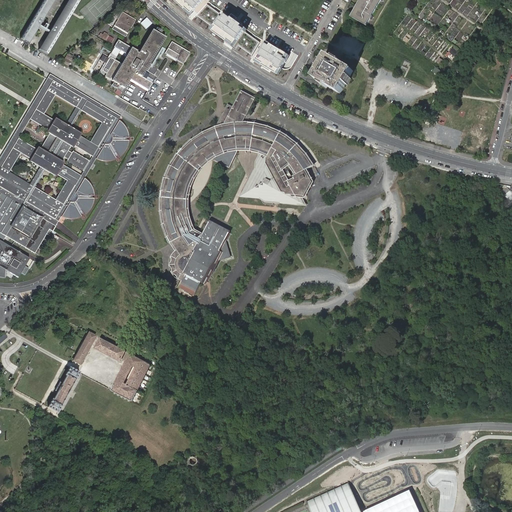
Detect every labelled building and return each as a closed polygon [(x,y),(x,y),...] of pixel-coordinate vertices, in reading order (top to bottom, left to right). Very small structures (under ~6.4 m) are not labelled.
[(52,0),(42,0),(19,40),(27,45),(29,42),(27,41),(52,0)] [(29,42),(53,0),(52,0),(27,41),(29,42)] [(45,56),(78,0),(69,0),(40,49),(39,48),(37,51),(45,56)] [(67,0),(39,48),(40,49),(69,0),(67,0)] [(201,0),(173,0),(189,14),(201,0)] [(352,18),(368,27),(383,0),(362,0),(358,8),(356,7),(355,11),(356,12),(352,18)] [(212,14),(215,9),(207,3),(197,17),(200,19),(201,17),(210,23),(215,16),(212,14)] [(245,27),(222,11),(209,28),(233,45),(245,27)] [(122,13),(116,24),(113,28),(124,35),(127,31),(134,20),(122,13)] [(146,70),(149,63),(165,37),(152,29),(138,52),(136,51),(137,50),(118,38),(109,52),(116,56),(120,49),(127,54),(121,63),(114,59),(113,59),(104,53),(94,70),(103,75),(105,72),(107,73),(105,76),(111,80),(119,85),(124,88),(130,78),(148,89),(152,83),(142,76),(146,70)] [(102,36),(112,42),(115,38),(105,31),(102,36)] [(288,54),(265,40),(253,60),(277,74),(288,54)] [(164,53),(166,54),(176,60),(180,62),(186,54),(183,52),(185,49),(172,41),(164,53)] [(339,59),(332,56),(329,62),(326,69),(321,79),(328,82),(335,86),(348,92),(353,81),(356,75),(359,68),(346,62),(339,59)] [(0,232),(5,235),(34,253),(48,228),(51,230),(52,231),(61,216),(66,216),(66,218),(77,216),(82,213),(86,210),(89,205),(91,201),(91,196),(91,192),(90,188),(88,185),(86,182),(88,181),(84,178),(95,158),(101,161),(101,158),(106,159),(112,158),(114,157),(117,156),(120,153),(123,148),(125,143),(126,138),(125,134),(124,131),(122,128),(120,125),(122,124),(118,120),(120,116),(49,73),(47,77),(0,156),(0,232)] [(121,91),(124,88),(119,85),(115,92),(118,94),(120,91),(121,91)] [(211,276),(221,258),(220,257),(221,255),(225,258),(230,256),(225,242),(230,233),(220,228),(222,223),(216,219),(214,220),(211,218),(201,237),(191,232),(189,227),(186,228),(185,227),(185,222),(184,218),(181,212),(180,199),(183,199),(184,194),(178,193),(180,183),(181,183),(182,181),(184,179),(186,179),(192,167),(195,168),(199,165),(197,162),(198,160),(202,159),(204,159),(205,158),(208,155),(209,152),(212,150),(217,159),(228,164),(235,151),(232,149),(233,148),(247,148),(247,150),(259,152),(267,156),(263,165),(259,165),(258,169),(257,171),(255,170),(246,189),(256,190),(259,194),(281,196),(282,194),(295,195),(303,191),(304,193),(308,191),(305,186),(310,184),(309,181),(312,179),(309,173),(308,169),(313,166),(306,156),(297,144),(287,137),(280,132),(268,128),(254,123),(247,123),(246,126),(239,126),(238,123),(248,105),(251,104),(250,101),(249,100),(251,97),(250,96),(251,95),(245,91),(244,93),(245,93),(243,97),(244,97),(240,105),(235,103),(223,124),(222,124),(221,125),(214,127),(202,133),(191,140),(181,149),(177,154),(170,164),(164,177),(160,191),(162,192),(161,198),(159,198),(159,212),(162,225),(167,237),(168,237),(171,243),(174,242),(178,247),(177,249),(177,251),(177,253),(179,256),(176,258),(178,260),(177,261),(177,263),(177,265),(178,266),(181,270),(184,273),(187,275),(180,287),(195,295),(202,281),(206,283),(210,276),(211,276)] [(144,99),(149,101),(152,94),(147,92),(144,99)] [(422,138),(440,143),(442,135),(430,132),(432,125),(426,123),(422,138)] [(52,231),(51,230),(34,257),(36,259),(52,231)] [(2,242),(0,240),(0,276),(3,277),(6,278),(6,270),(6,267),(10,270),(9,272),(17,277),(20,272),(24,275),(28,268),(24,266),(29,258),(2,242)] [(88,333),(73,361),(80,365),(97,333),(94,331),(92,335),(88,333)] [(0,337),(0,343),(8,337),(5,333),(0,337)] [(96,348),(120,362),(126,353),(114,346),(116,343),(107,338),(105,341),(101,339),(96,348)] [(131,354),(112,390),(137,402),(144,388),(139,386),(143,379),(146,373),(147,374),(149,369),(150,370),(152,366),(150,365),(151,364),(131,354)] [(52,399),(47,407),(57,412),(79,373),(69,367),(65,376),(66,377),(53,399),(52,399)] [(147,381),(143,379),(139,386),(144,388),(147,381)] [(360,511),(348,484),(307,503),(310,511),(360,511)] [(420,511),(410,491),(365,511),(420,511)]
